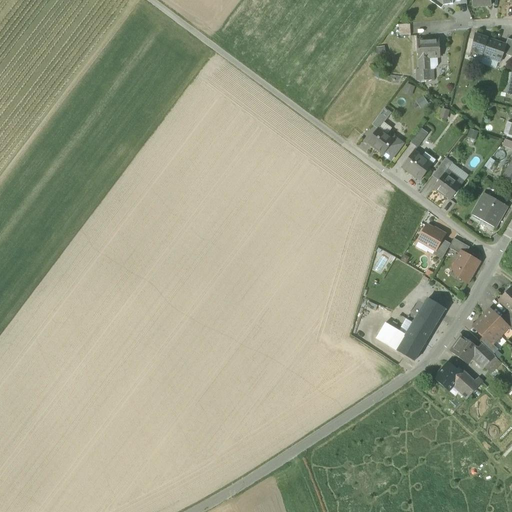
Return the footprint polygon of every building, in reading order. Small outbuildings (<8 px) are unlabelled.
[(398,25),(399,36),(411,36),(410,25),(398,25)] [(469,57),(476,60),(479,51),(483,52),(487,39),(474,34),(469,57)] [(482,55),(500,62),(502,54),(505,45),(487,39),(483,52),(482,55)] [(502,54),(511,57),(511,55),(511,40),(507,39),(505,45),(502,54)] [(417,41),(418,58),(429,58),(439,57),(438,40),(417,41)] [(479,51),(476,60),(475,62),(497,70),(500,62),(482,55),(483,52),(479,51)] [(418,69),(418,71),(429,70),(429,59),(429,58),(418,58),(418,69)] [(437,59),(429,59),(429,70),(435,70),(438,66),(437,59)] [(416,70),(416,81),(430,80),(429,70),(418,71),(418,69),(416,70)] [(402,93),(411,96),(414,86),(405,83),(402,93)] [(415,102),(420,108),(427,102),(421,96),(415,102)] [(380,127),(380,128),(384,123),(391,113),(384,108),(373,123),(380,127)] [(441,108),(438,117),(446,119),(449,110),(441,108)] [(380,127),(378,130),(386,136),(391,129),(384,123),(380,128),(380,127)] [(410,144),(417,148),(428,134),(421,129),(410,144)] [(475,139),(477,131),(468,129),(467,137),(475,139)] [(383,154),(393,141),(392,140),(386,136),(378,130),(368,143),(375,148),(375,149),(383,154)] [(394,138),(392,140),(393,141),(383,154),(390,160),(402,144),(394,138)] [(501,145),(510,149),(511,146),(511,142),(504,138),(501,145)] [(410,173),(421,181),(432,166),(413,152),(402,168),(409,173),(410,173)] [(439,177),(441,179),(444,174),(445,175),(451,165),(453,164),(445,158),(434,173),(439,177)] [(511,162),(502,179),(511,185),(511,184),(511,162)] [(467,177),(451,165),(445,175),(447,176),(450,172),(463,182),(467,177)] [(450,172),(447,176),(460,186),(463,182),(450,172)] [(444,174),(441,179),(439,181),(434,188),(450,200),(460,186),(447,176),(445,175),(444,174)] [(494,199),(505,206),(508,200),(498,192),(494,199)] [(484,194),(477,207),(481,209),(488,196),(484,194)] [(494,199),(488,196),(481,209),(477,207),(472,215),(495,228),(507,206),(505,206),(494,199)] [(435,251),(442,239),(444,235),(427,225),(418,241),(435,251)] [(442,260),(448,248),(451,244),(442,239),(435,251),(432,255),(442,260)] [(454,239),(451,244),(448,248),(460,255),(461,252),(465,255),(469,248),(454,239)] [(456,277),(467,283),(474,271),(473,270),(475,267),(477,266),(479,263),(465,255),(461,252),(460,255),(453,267),(459,271),(456,277)] [(449,273),(456,277),(459,271),(453,267),(449,273)] [(510,311),(511,313),(511,287),(499,301),(502,303),(502,302),(507,306),(506,307),(510,311)] [(396,351),(414,362),(445,309),(428,299),(406,336),(396,351)] [(490,310),(482,319),(500,336),(507,328),(508,327),(501,321),(490,310)] [(511,332),(511,322),(505,316),(501,321),(508,327),(507,328),(511,332)] [(492,344),(500,336),(482,319),(473,327),(484,338),(491,345),(492,344)] [(376,339),(396,351),(406,336),(385,323),(376,339)] [(450,352),(467,364),(471,358),(478,348),(461,337),(450,352)] [(480,342),(493,355),(498,350),(492,344),(491,345),(484,338),(480,342)] [(475,358),(484,368),(495,357),(481,344),(478,348),(471,358),(474,360),(475,358)] [(496,375),(502,381),(510,372),(495,357),(484,368),(494,377),(496,375)] [(434,378),(448,391),(452,386),(452,385),(462,375),(449,362),(434,378)] [(452,386),(467,399),(482,383),(477,378),(472,384),(462,375),(452,385),(452,386)]
